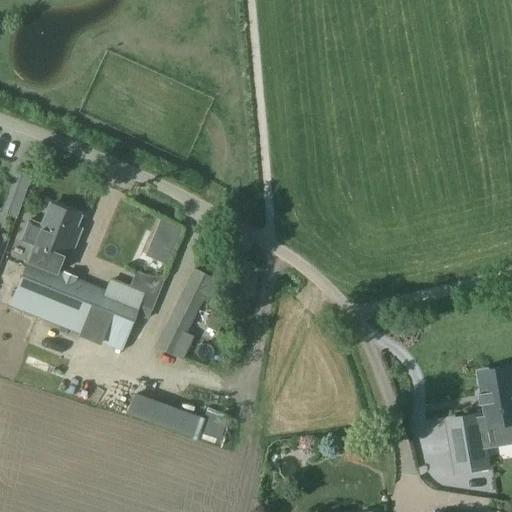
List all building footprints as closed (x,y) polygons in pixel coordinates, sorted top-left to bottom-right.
[(33,167),(62,184),(64,181),(84,193),(92,179),(72,167),(69,171),(40,154),(33,167)] [(16,218),(31,176),(21,172),(5,214),(16,218)] [(14,291),(8,305),(79,335),(120,352),(126,336),(127,337),(144,295),(109,280),(105,291),(57,272),(62,258),(67,259),(74,239),(71,238),(78,217),(48,206),(41,224),(27,219),(18,241),(32,246),(27,260),(14,291)] [(157,259),(169,222),(141,214),(130,251),(157,259)] [(195,312),(211,279),(193,271),(177,303),(178,304),(175,311),(188,317),(192,310),(195,312)] [(194,312),(170,359),(199,374),(218,335),(253,353),(282,294),(243,275),(218,324),(194,312)] [(482,394),(478,394),(479,396),(481,396),(482,403),(480,404),(480,405),(484,405),(486,416),(479,417),(481,431),(501,428),(502,436),(511,433),(511,369),(479,375),(482,394)] [(479,417),(448,422),(456,470),(487,465),(485,450),(484,448),(481,431),(479,417)] [(296,471),(305,454),(288,446),(279,462),(296,471)]
